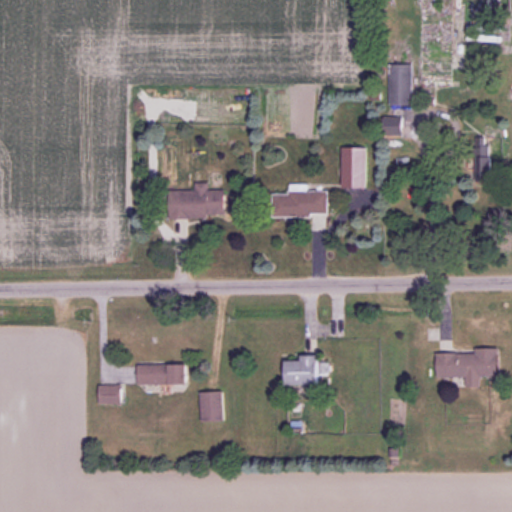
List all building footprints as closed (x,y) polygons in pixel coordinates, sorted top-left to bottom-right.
[(415,64),(393,64),(393,104),(415,104),(415,64)] [(478,181),(495,181),(495,138),(478,138),(478,181)] [(371,147),(346,147),(346,188),(371,188),(371,147)] [(173,218),(228,217),(228,189),(211,189),(211,183),(198,183),(198,190),(173,190),(173,218)] [(332,191),(274,193),(275,217),(333,216),(332,191)] [(441,352),(441,378),(470,377),(470,387),(485,387),(485,377),(504,377),(503,350),(441,352)] [(326,358),(291,358),(291,386),(326,386),(326,358)] [(141,364),(141,384),(191,385),(192,365),(141,364)] [(125,384),(102,384),(102,403),(125,403),(125,384)] [(204,421),(228,421),(228,392),(204,392),(204,421)]
